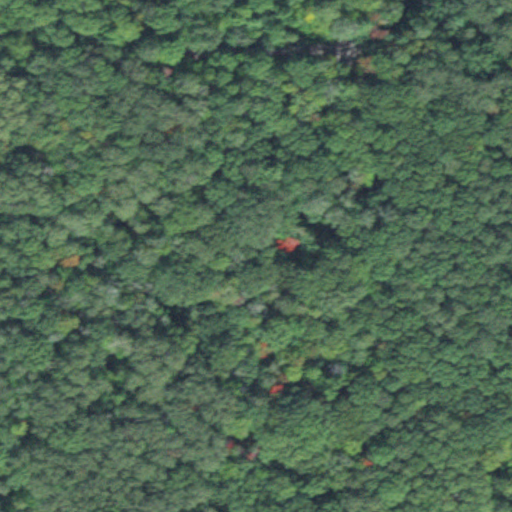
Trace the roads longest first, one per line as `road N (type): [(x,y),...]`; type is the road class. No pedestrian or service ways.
road 1 (residential): [(0,273),(26,269),(192,161),(294,118),(347,52)]
road 2 (residential): [(347,52),(84,61),(0,40)]
